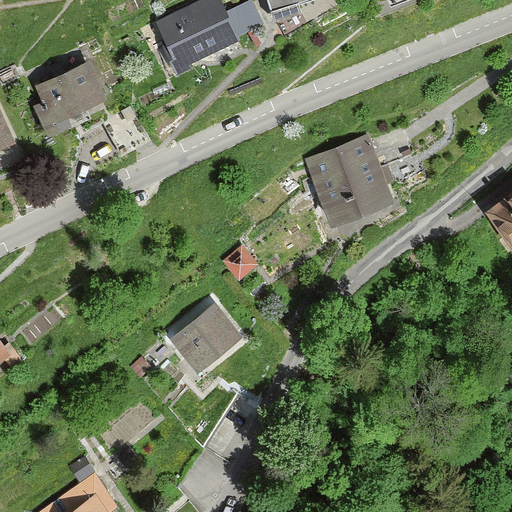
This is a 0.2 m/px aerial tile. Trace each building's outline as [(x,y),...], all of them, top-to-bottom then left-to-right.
[(220,0),(203,0),(158,21),(169,43),(164,45),(177,71),(190,65),(188,59),(238,36),(236,33),(261,21),(252,1),(237,8),(237,6),(226,12),(220,0)] [(267,0),(274,20),(301,11),(299,3),(308,0),(267,0)] [(86,64),(39,85),(47,101),(38,105),(50,131),(67,123),(63,114),(101,96),(86,64)] [(131,105),(103,121),(121,152),(133,145),(137,152),(152,143),(131,105)] [(0,142),(10,138),(0,117),(0,142)] [(365,135),(308,158),(333,220),(389,197),(381,177),(390,173),(386,164),(378,167),(365,135)] [(47,196),(34,168),(13,177),(26,206),(47,196)] [(511,194),(492,209),(511,236),(511,194)] [(242,250),(230,259),(239,270),(250,261),(242,250)] [(187,326),(175,336),(198,365),(237,334),(214,305),(194,320),(193,320),(186,326),(187,326)] [(181,426),(153,468),(178,484),(239,391),(214,375),(181,426)] [(88,479),(87,478),(37,511),(107,511),(105,509),(115,502),(106,489),(103,490),(96,480),(88,479)]
